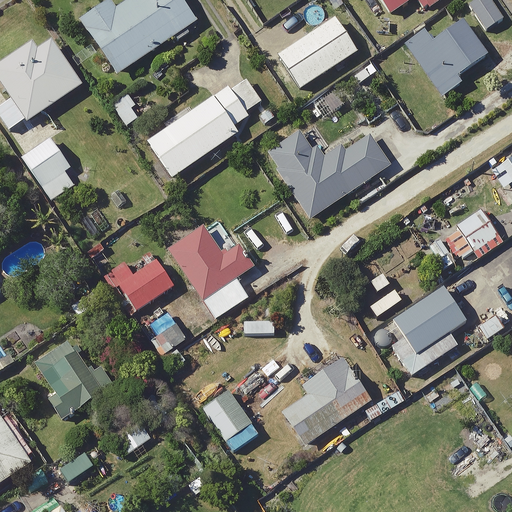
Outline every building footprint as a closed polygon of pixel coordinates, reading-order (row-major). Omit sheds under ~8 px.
[(196,17),(184,0),(120,0),(111,7),(106,0),(101,0),(74,18),(112,74),(196,17)] [(373,0),(383,14),(402,0),(415,0),(421,8),(432,0),(373,0)] [(498,19),(487,0),(464,0),(461,2),(476,31),(498,19)] [(351,51),(329,17),(272,54),(295,89),(351,51)] [(482,55),(456,17),(423,39),(418,31),(400,43),(436,96),(456,83),(451,76),(482,55)] [(76,85),(46,38),(31,48),(27,41),(0,58),(0,88),(5,97),(0,100),(0,125),(4,132),(76,85)] [(368,61),(347,74),(354,85),(375,73),(368,61)] [(256,101),(241,79),(225,90),(221,86),(205,97),(177,116),(172,110),(156,122),(159,126),(140,139),(166,177),(231,132),(228,128),(245,116),(242,112),(256,101)] [(137,120),(122,96),(107,105),(122,129),(137,120)] [(312,163),(292,132),(263,151),(305,217),(384,167),(361,132),(312,163)] [(75,181),(46,138),(16,158),(46,201),(75,181)] [(511,211),(511,147),(482,167),(511,212),(511,211)] [(495,242),(474,209),(425,240),(445,273),(495,242)] [(215,256),(196,227),(163,248),(210,319),(243,297),(230,277),(246,267),(231,245),(215,256)] [(125,318),(173,284),(152,255),(127,273),(114,254),(91,271),(125,318)] [(459,321),(436,287),(386,321),(397,337),(386,345),(406,375),(451,344),(442,332),(459,321)] [(180,339),(170,323),(145,340),(167,371),(181,361),(170,346),(180,339)] [(96,393),(60,340),(30,361),(52,394),(44,400),(57,420),(96,393)] [(366,399),(337,357),(295,385),(301,394),(276,411),(299,445),(366,399)] [(243,422),(222,390),(194,409),(215,440),(243,422)] [(146,437),(131,416),(103,436),(117,457),(146,437)] [(0,477),(25,461),(0,423),(0,477)] [(70,511),(62,500),(43,511),(70,511)]
